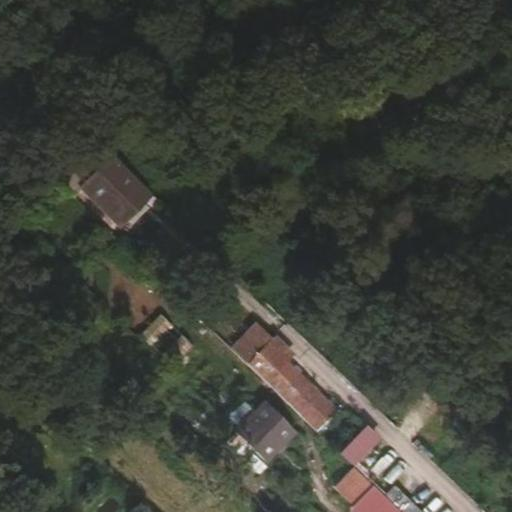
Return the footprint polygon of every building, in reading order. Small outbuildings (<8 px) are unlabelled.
[(63,162),(90,189),(111,166),(85,141),(63,162)] [(111,166),(90,189),(81,198),(122,236),(152,206),(111,166)] [(227,344),(313,427),(335,405),(284,356),(289,350),(254,317),(227,344)] [(226,400),(205,419),(233,447),(254,426),(226,400)] [(254,426),(233,447),(262,475),(292,444),(263,417),(254,426)] [(351,463),(376,432),(360,420),(336,451),(351,463)]
